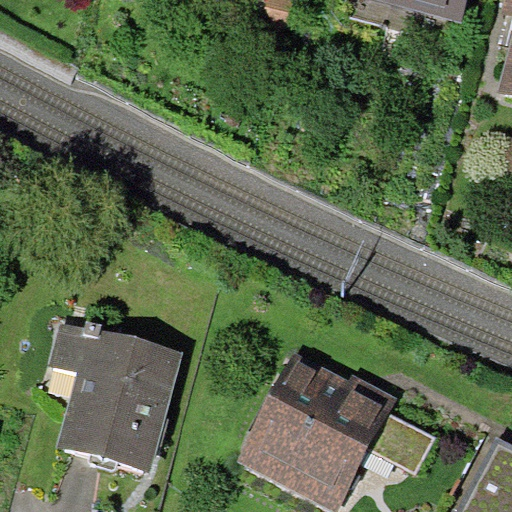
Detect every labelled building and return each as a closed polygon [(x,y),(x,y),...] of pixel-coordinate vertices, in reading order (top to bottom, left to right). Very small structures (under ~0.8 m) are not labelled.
[(368,0),(450,22),(455,0),(368,0)] [(511,0),(507,0),(494,50),(511,54),(511,60),(501,101),(511,104),(511,0)] [(81,384),(60,458),(138,480),(169,365),(94,345),(96,338),(82,334),(80,340),(59,335),(48,376),(81,384)] [(349,478),(379,420),(290,373),(246,456),(336,503),(340,495),(348,495),(354,485),(349,478)] [(394,467),(412,477),(428,447),(409,438),(394,467)] [(511,511),(511,458),(492,449),(459,511),(511,511)]
